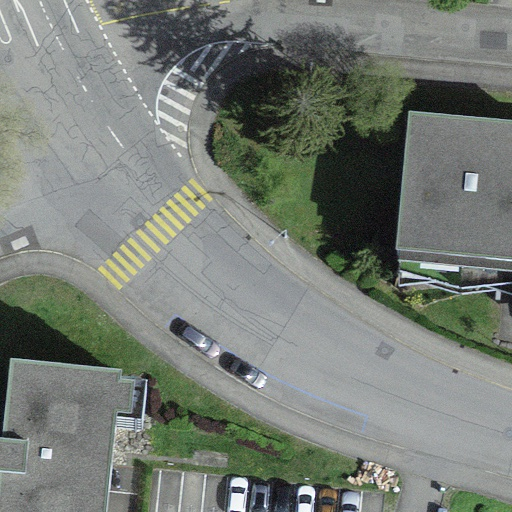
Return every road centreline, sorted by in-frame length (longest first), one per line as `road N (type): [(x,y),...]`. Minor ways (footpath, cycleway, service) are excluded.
road 1 (residential): [(511,430),(382,383),(306,344),(196,270),(68,135)]
road 2 (residential): [(33,67),(231,19),(511,41)]
